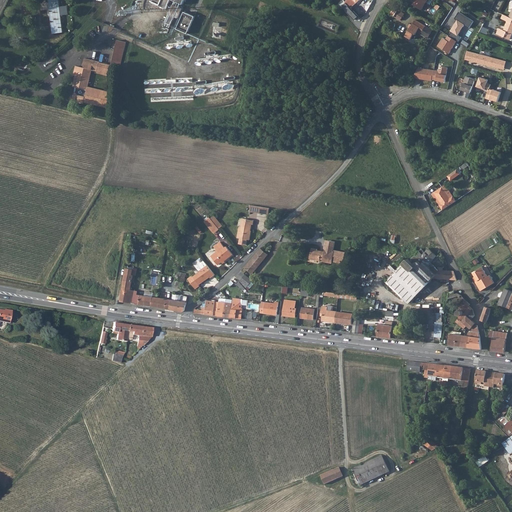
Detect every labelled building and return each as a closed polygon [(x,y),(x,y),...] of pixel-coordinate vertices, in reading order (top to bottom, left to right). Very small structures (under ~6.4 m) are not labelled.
[(49,0),(53,33),(63,32),(59,0),(49,0)] [(153,0),(152,2),(166,8),(169,0),(173,0),(183,4),(184,0),(153,0)] [(427,0),(415,0),(413,4),(421,9),(427,0)] [(384,9),(394,16),(399,10),(388,3),(384,9)] [(178,17),(182,8),(173,5),(165,22),(171,25),(175,16),(178,17)] [(405,13),(399,10),(394,16),(399,20),(402,17),(405,13)] [(188,33),(195,16),(184,11),(177,29),(188,33)] [(452,32),(450,36),(457,41),(458,41),(461,37),(458,35),(464,25),(469,28),(474,21),(459,12),(455,19),(457,20),(450,30),(452,32)] [(511,18),(509,17),(504,28),(505,29),(505,30),(502,29),(499,35),(510,39),(511,34),(511,18)] [(432,30),(415,19),(412,25),(410,24),(408,27),(410,28),(406,36),(411,39),(414,33),(416,34),(417,32),(422,35),(422,34),(428,38),(432,30)] [(450,36),(448,36),(446,39),(443,37),(438,46),(449,53),(457,41),(450,36)] [(120,67),(126,42),(118,40),(111,65),(100,62),(85,58),(83,65),(85,65),(84,68),(79,66),(76,66),(74,75),(76,75),(73,86),(76,87),(75,87),(75,90),(74,92),(72,94),(70,99),(76,101),(84,103),(84,102),(108,108),(112,93),(88,87),(92,69),(97,71),(97,72),(114,77),(116,66),(120,67)] [(480,54),(467,51),(465,59),(491,66),(496,67),(498,60),(493,58),(490,57),(489,57),(486,57),(486,56),(485,55),(485,56),(480,55),(480,54)] [(506,61),(498,59),(498,60),(496,67),(504,69),(506,61)] [(419,67),(413,78),(432,81),(432,80),(434,70),(421,68),(421,67),(419,67)] [(434,69),(434,70),(432,80),(445,82),(447,67),(443,67),(442,70),(438,69),(438,70),(434,69)] [(475,79),(466,76),(462,87),(464,88),(463,90),(470,93),(475,79)] [(488,80),(480,77),(477,87),(488,91),(489,88),(491,84),(487,83),(488,80)] [(498,101),(501,92),(493,89),(493,90),(489,88),(488,91),(486,98),(490,99),(490,98),(498,101)] [(349,127),(343,125),(340,135),(346,136),(349,127)] [(457,169),(448,176),(451,180),(460,173),(457,169)] [(439,182),(431,188),(434,192),(442,187),(443,187),(439,182)] [(443,187),(442,187),(450,198),(453,196),(446,185),(443,187)] [(442,187),(434,192),(442,204),(440,205),(443,210),(456,201),(453,196),(450,198),(442,187)] [(434,192),(432,194),(440,205),(442,204),(434,192)] [(253,220),(243,218),(241,227),(240,226),(238,238),(240,238),(239,244),(246,245),(247,239),(250,240),(251,230),(249,230),(250,224),(252,224),(253,220)] [(213,221),(208,225),(215,233),(219,229),(213,221)] [(333,251),(335,242),(331,241),(331,244),(325,243),(324,248),(325,249),(324,251),(324,253),(317,251),(317,250),(317,249),(312,248),(310,259),(320,261),(320,259),(323,260),(322,261),(332,263),(333,256),(335,256),(334,262),(343,264),(345,252),(334,250),(334,251),(333,251)] [(226,246),(225,247),(221,242),(215,247),(217,251),(211,256),(218,265),(222,262),(224,260),(224,261),(233,254),(226,246)] [(178,249),(171,247),(166,265),(173,267),(178,249)] [(257,253),(264,258),(268,254),(261,248),(257,253)] [(439,278),(438,278),(457,280),(454,271),(447,270),(441,270),(442,267),(440,267),(439,270),(438,270),(430,262),(436,256),(429,248),(425,252),(423,255),(419,251),(410,260),(408,259),(387,281),(409,303),(436,275),(439,278)] [(252,273),(264,258),(257,253),(245,268),(247,270),(252,273)] [(197,267),(199,271),(207,265),(204,261),(197,266),(197,267)] [(207,265),(199,271),(200,272),(193,276),(193,275),(188,278),(196,289),(200,286),(199,285),(210,277),(211,278),(215,275),(207,265)] [(488,276),(482,267),(473,272),(475,276),(477,280),(475,281),(481,291),(494,283),(490,275),(488,276)] [(133,269),(126,268),(124,280),(132,282),(133,275),(132,275),(133,269)] [(246,288),(252,280),(245,274),(240,281),(246,288)] [(177,277),(176,285),(184,287),(185,279),(177,277)] [(152,306),(154,297),(153,296),(138,294),(138,291),(131,290),(132,282),(124,280),(120,301),(127,302),(152,306)] [(244,290),(246,288),(240,281),(236,284),(243,291),(244,290)] [(511,294),(511,290),(506,288),(503,294),(501,299),(509,302),(511,294)] [(457,296),(459,297),(463,302),(465,299),(461,295),(458,293),(457,293),(455,293),(456,297),(457,296)] [(182,295),(181,301),(172,299),(170,309),(177,310),(184,311),(185,308),(187,302),(188,296),(182,295)] [(166,308),(170,309),(172,299),(166,298),(158,297),(154,297),(152,306),(155,307),(166,308)] [(239,300),(233,299),(232,303),(231,317),(241,319),(242,310),(241,310),(241,308),(242,304),(241,303),(239,300)] [(285,299),(283,314),(289,315),(289,316),(296,317),(297,308),(295,308),(296,301),(285,299)] [(463,311),(464,312),(467,315),(473,308),(469,305),(470,304),(465,299),(463,302),(458,308),(459,309),(460,309),(461,309),(462,309),(462,310),(463,310),(463,311)] [(509,302),(501,299),(499,304),(506,307),(509,302)] [(214,308),(215,301),(207,300),(206,308),(203,307),(202,314),(217,315),(218,309),(214,308)] [(220,316),(224,316),(226,302),(220,301),(219,302),(215,301),(214,308),(218,309),(217,315),(220,316)] [(232,303),(226,302),(224,316),(227,317),(231,317),(232,303)] [(275,303),(262,302),(261,312),(277,315),(278,302),(275,302),(275,303)] [(335,322),(336,311),(337,311),(332,310),(327,310),(328,306),(322,306),(322,313),(323,314),(323,315),(323,321),(335,322)] [(343,312),(336,311),(335,322),(352,324),(353,313),(353,311),(354,307),(344,306),(343,312)] [(481,319),(487,322),(492,309),(485,306),(481,319)] [(313,319),(315,309),(303,307),(301,318),(313,319)] [(441,313),(437,312),(435,337),(443,337),(445,307),(442,307),(441,313)] [(467,315),(464,312),(463,311),(463,310),(462,310),(462,309),(461,309),(460,309),(459,309),(458,309),(458,310),(457,310),(457,311),(457,312),(457,313),(457,314),(458,315),(459,315),(459,317),(463,320),(462,321),(461,320),(458,323),(462,327),(464,329),(466,327),(467,326),(471,329),(476,323),(472,319),(475,315),(473,308),(467,315)] [(0,320),(8,323),(11,311),(5,310),(4,311),(0,310),(0,320)] [(117,340),(118,338),(126,340),(126,339),(128,331),(129,325),(113,323),(112,331),(118,332),(117,340)] [(393,325),(389,325),(380,324),(378,336),(391,337),(393,325)] [(129,325),(128,331),(132,332),(132,334),(138,335),(136,348),(138,348),(139,345),(143,346),(151,337),(140,336),(141,327),(129,325)] [(464,341),(462,340),(461,346),(474,348),(482,349),(481,338),(479,332),(478,325),(476,325),(472,330),(471,330),(470,330),(470,332),(469,332),(468,333),(468,336),(465,335),(464,341)] [(141,327),(140,336),(151,337),(152,328),(141,327)] [(501,351),(505,352),(506,339),(507,339),(508,333),(490,331),(490,337),(493,337),(491,350),(501,351)] [(452,334),(451,334),(450,345),(451,345),(456,346),(461,346),(462,340),(464,341),(465,335),(461,335),(457,335),(452,334)] [(114,354),(113,361),(120,363),(121,359),(121,358),(122,356),(114,354)] [(409,361),(407,371),(415,372),(416,362),(409,361)] [(416,362),(415,372),(420,373),(420,370),(425,371),(426,363),(416,362)] [(425,371),(425,373),(424,377),(425,378),(428,379),(429,376),(437,377),(444,378),(446,366),(426,363),(425,371)] [(446,366),(444,378),(448,379),(449,379),(458,381),(458,385),(468,386),(470,370),(446,366)] [(484,371),(477,370),(475,384),(481,384),(481,383),(485,383),(484,386),(494,388),(494,385),(498,385),(498,387),(503,388),(505,375),(502,374),(498,374),(484,371)] [(511,435),(503,443),(511,454),(511,453),(511,435)] [(428,439),(424,445),(432,450),(437,448),(440,447),(438,446),(428,439)] [(389,470),(381,454),(352,469),(360,485),(389,470)] [(477,462),(480,467),(486,463),(483,458),(477,462)] [(333,469),(320,475),(325,484),(343,476),(338,467),(333,469)]
